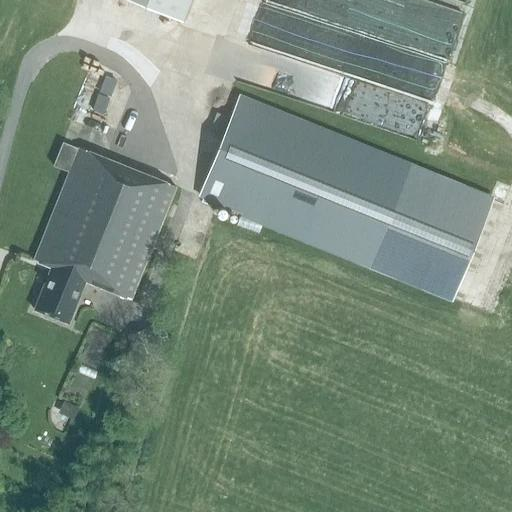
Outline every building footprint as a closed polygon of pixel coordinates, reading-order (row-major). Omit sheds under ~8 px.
[(189,0),(127,0),(181,22),(189,0)] [(461,0),(469,2),(470,0),(335,0),(334,4),(430,31),(436,9),(438,10),(440,0),(461,0)] [(240,94),(197,197),(451,302),(494,199),(240,94)] [(413,96),(397,129),(418,139),(434,106),(413,96)] [(130,299),(175,187),(78,148),(77,149),(63,143),(53,166),(69,173),(34,260),(50,268),(34,310),(68,324),(85,281),(130,299)] [(168,341),(161,322),(125,336),(133,358),(157,348),(156,346),(168,341)] [(96,338),(86,363),(100,368),(110,344),(96,338)] [(77,408),(62,401),(57,414),(72,421),(77,408)]
